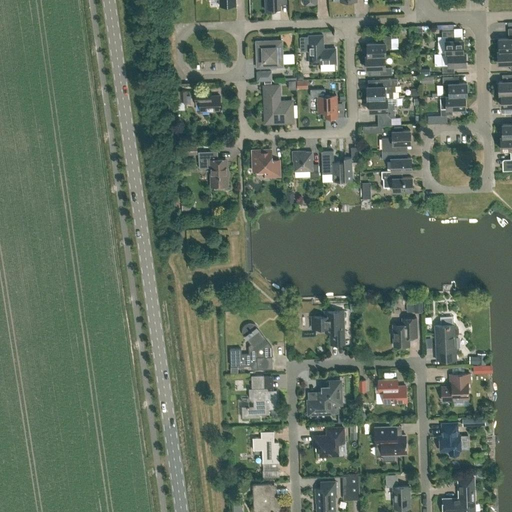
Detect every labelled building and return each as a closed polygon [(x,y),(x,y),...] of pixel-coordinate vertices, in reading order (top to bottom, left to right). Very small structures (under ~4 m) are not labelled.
[(285,0),(265,0),(266,11),(280,10),(280,3),(286,3),(285,0)] [(508,38),(499,38),(500,50),(500,51),(511,50),(511,27),(508,28),(508,38)] [(446,53),(448,53),(464,52),(463,40),(454,40),(454,30),(442,30),(442,36),(438,36),(438,53),(442,53),(446,53)] [(309,35),(309,37),(300,37),(300,51),(309,51),(310,63),(336,62),(335,48),(323,49),(323,35),(309,35)] [(385,49),(391,48),(391,35),(379,36),(379,43),(367,43),(368,55),(368,56),(385,55),(386,55),(385,49)] [(256,41),(257,67),(283,66),(282,40),(256,41)] [(500,50),(498,51),(498,63),(510,63),(510,70),(511,69),(511,50),(500,51),(500,50)] [(448,53),(446,53),(442,53),(442,72),(454,72),(454,65),(466,64),(466,52),(464,52),(448,53)] [(385,67),(385,55),(368,56),(368,55),(366,55),(366,68),(380,68),(380,75),(392,74),(392,67),(385,67)] [(257,80),(272,80),(271,71),(257,71),(257,80)] [(499,81),(499,94),(501,94),(511,93),(511,73),(511,74),(511,81),(499,81)] [(454,76),(442,76),(443,83),(443,95),(446,95),(449,95),(465,95),(467,95),(467,82),(455,83),(454,76)] [(367,86),(367,99),(369,99),(385,98),(393,97),(393,91),(398,91),(397,78),(379,79),(379,86),(367,86)] [(304,80),(304,79),(297,80),(296,80),(297,87),(297,88),(308,88),(308,86),(313,86),(313,80),(308,80),(308,79),(304,80)] [(264,104),(266,104),(267,121),(286,120),(286,117),(292,117),(291,102),(280,103),(279,85),(264,85),(264,104)] [(325,88),(310,89),(310,96),(318,96),(319,111),(325,110),(325,118),(337,117),(336,95),(325,95),(325,88)] [(220,95),(207,96),(207,90),(195,90),(196,101),(200,100),(201,110),(220,109),(220,113),(221,113),(220,95)] [(511,93),(501,94),(502,106),(511,105),(511,93)] [(443,95),(440,96),(441,115),(446,115),(453,115),(452,108),(466,107),(465,95),(449,95),(446,95),(443,95)] [(370,111),(382,111),(382,118),(395,117),(394,104),(396,104),(396,97),(393,97),(385,98),(369,99),(370,111)] [(511,123),(502,124),(503,136),(503,137),(511,136),(511,123)] [(393,137),(382,138),(382,151),(387,150),(398,150),(399,150),(399,143),(411,143),(410,130),(402,130),(402,126),(394,126),(394,130),(392,131),(393,137)] [(511,136),(503,137),(503,136),(501,136),(501,149),(510,149),(511,159),(511,136)] [(180,155),(197,154),(197,144),(179,144),(180,155)] [(280,176),(279,160),(272,160),(271,151),(268,151),(268,149),(261,149),(262,151),(254,151),(255,157),(253,157),(253,164),(256,163),(256,170),(265,170),(265,176),(280,176)] [(218,150),(198,151),(199,167),(212,167),(212,186),(227,186),(226,176),(229,176),(228,172),(226,169),(226,161),(223,158),(218,158),(218,150)] [(301,150),(292,151),(293,160),(294,160),(294,170),(310,170),(310,177),(319,177),(319,164),(312,164),(312,151),(301,152),(301,150)] [(352,161),(357,161),(357,156),(344,157),(344,162),(340,163),(340,161),(334,162),(333,150),(321,151),(322,173),(333,173),(333,181),(352,180),(352,161)] [(398,157),(398,150),(387,150),(382,151),(382,158),(391,158),(391,170),(399,170),(412,170),(411,157),(398,157)] [(412,189),(412,177),(399,177),(399,170),(391,170),(381,171),(382,178),(383,178),(384,187),(393,186),(393,190),(412,189)] [(410,299),(410,311),(414,311),(415,312),(423,312),(422,299),(414,299),(410,299)] [(312,316),(313,328),(326,327),(326,332),(333,332),(334,344),(344,343),(343,311),(326,311),(326,316),(312,316)] [(435,325),(437,360),(456,359),(455,334),(457,334),(458,333),(458,327),(456,326),(454,326),(454,324),(453,316),(440,316),(441,324),(435,325)] [(393,324),(393,327),(392,329),(392,333),(394,335),(394,346),(409,345),(409,337),(417,337),(416,317),(402,318),(403,324),(393,324)] [(252,330),(250,331),(251,331),(248,333),(248,334),(246,335),(251,342),(252,343),(249,346),(249,353),(241,354),(241,348),(230,349),(231,365),(238,365),(240,367),(243,367),(244,365),(251,365),(252,369),(273,368),(272,347),(267,341),(266,341),(261,335),(256,328),(252,330)] [(442,386),(442,400),(453,399),(453,398),(469,397),(468,382),(470,382),(470,373),(450,374),(451,386),(442,386)] [(268,389),(267,387),(264,387),(264,374),(251,375),(252,388),(249,388),(249,397),(252,401),(254,401),(254,405),(242,406),(242,417),(260,417),(260,414),(269,414),(269,409),(277,408),(277,389),(268,389)] [(398,385),(397,378),(378,379),(379,392),(384,392),(384,402),(406,401),(406,385),(398,385)] [(323,387),(322,388),(322,389),(322,391),(318,391),(318,400),(308,400),(309,413),(333,412),(332,404),(336,404),(341,399),(341,397),(342,397),(342,393),(341,392),(341,387),(341,383),(341,382),(341,381),(330,381),(329,381),(329,382),(329,385),(327,385),(326,385),(324,386),(323,387)] [(440,435),(440,450),(449,450),(449,451),(449,453),(451,454),(452,455),(454,456),(456,455),(458,454),(459,452),(459,450),(459,449),(461,449),(460,434),(458,434),(457,423),(442,423),(443,435),(440,435)] [(396,426),(390,426),(375,427),(376,454),(383,454),(383,460),(394,459),(394,453),(406,453),(406,445),(407,445),(407,442),(406,442),(406,434),(396,435),(396,426)] [(330,435),(314,436),(314,445),(320,445),(320,454),(328,453),(328,455),(338,455),(338,441),(344,441),(343,427),(330,427),(330,435)] [(262,462),(279,461),(278,442),(274,442),(274,431),(261,431),(261,432),(262,437),(253,437),(253,449),(263,449),(263,461),(262,461),(262,462)] [(342,475),(343,499),(359,499),(359,475),(342,475)] [(469,511),(475,511),(473,476),(459,476),(460,498),(442,498),(442,511),(469,511)] [(405,507),(410,507),(409,485),(398,486),(398,480),(386,480),(386,486),(393,486),(394,507),(400,507),(402,510),(405,507)] [(315,488),(316,497),(318,496),(318,511),(323,511),(328,511),(330,511),(334,511),(334,488),(336,488),(336,481),(323,481),(323,487),(315,488)] [(280,511),(280,495),(272,495),(272,483),(253,484),(253,511),(260,511),(266,511),(277,511),(280,511)] [(242,497),(234,497),(234,505),(242,505),(242,497)]
